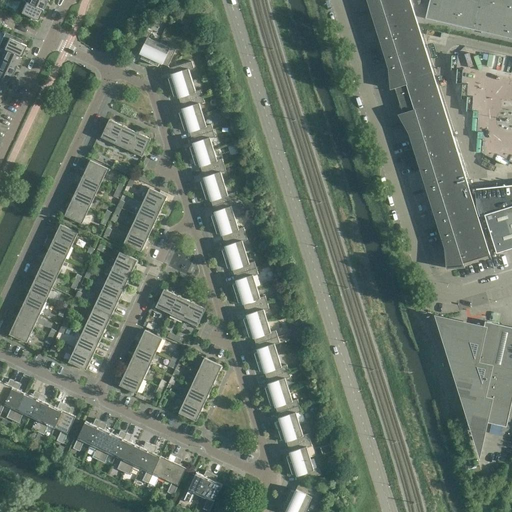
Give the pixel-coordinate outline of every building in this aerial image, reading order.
[(37,20),(42,10),(27,3),(25,2),(20,0),(15,10),(37,20)] [(42,10),(46,0),(45,0),(28,0),(27,3),(42,10)] [(367,0),(371,10),(370,10),(370,11),(404,0),(367,0)] [(370,11),(371,11),(377,29),(376,29),(376,30),(416,17),(410,0),(404,0),(370,11)] [(511,0),(429,0),(425,18),(511,38),(511,0)] [(382,49),(422,36),(416,17),(376,30),(377,30),(383,48),(382,48),(382,49)] [(150,62),(159,42),(148,37),(151,33),(144,30),(134,51),(135,51),(136,51),(139,52),(139,53),(143,54),(141,58),(150,62)] [(0,42),(0,46),(4,48),(4,49),(5,49),(6,49),(21,56),(25,46),(21,43),(22,40),(5,32),(0,42)] [(388,68),(428,56),(422,36),(382,49),(383,49),(389,67),(388,68)] [(169,47),(159,42),(150,62),(158,66),(160,62),(163,64),(167,66),(168,66),(178,45),(171,42),(169,47)] [(16,66),(21,56),(6,49),(5,49),(1,59),(16,66)] [(499,55),(467,49),(464,65),(497,71),(499,55)] [(408,132),(408,133),(448,120),(428,56),(388,68),(389,68),(391,74),(389,75),(390,89),(395,87),(403,113),(398,114),(405,126),(407,126),(409,132),(408,132)] [(16,66),(1,59),(0,58),(0,69),(11,75),(16,66)] [(168,78),(171,87),(192,80),(189,69),(194,68),(192,61),(170,68),(170,69),(172,73),(171,73),(172,77),(168,78)] [(0,81),(7,85),(11,75),(0,69),(0,81)] [(196,91),(192,80),(171,87),(174,96),(178,95),(179,98),(181,102),(180,102),(180,103),(203,96),(201,90),(196,91)] [(205,102),(203,96),(180,103),(181,103),(182,107),(183,111),(179,112),(182,121),(203,115),(199,104),(205,102)] [(206,126),(203,115),(182,121),(185,130),(189,129),(190,132),(192,137),(191,137),(213,130),(211,124),(206,126)] [(115,144),(123,126),(109,119),(101,137),(115,144)] [(415,151),(414,152),(454,139),(448,120),(408,133),(409,133),(415,151)] [(129,150),(137,132),(123,126),(115,144),(129,150)] [(215,136),(213,130),(191,137),(191,138),(192,137),(193,142),(193,143),(194,145),(190,146),(193,156),(214,149),(210,138),(215,136)] [(151,139),(137,132),(129,150),(143,156),(151,139)] [(420,171),(460,158),(454,139),(414,152),(415,152),(421,170),(420,170),(420,171)] [(217,160),(214,149),(193,156),(195,165),(199,163),(201,167),(202,171),(202,172),(224,165),(222,158),(217,160)] [(426,189),(426,190),(466,177),(460,158),(420,171),(421,171),(427,189),(426,189)] [(90,160),(84,174),(101,182),(108,168),(90,160)] [(226,171),(224,165),(202,172),(203,172),(204,176),(203,176),(205,180),(201,181),(203,190),(224,183),(221,172),(226,171)] [(95,196),(101,182),(84,174),(77,187),(95,196)] [(466,177),(426,190),(427,190),(433,208),(432,209),(472,197),(466,177)] [(228,194),(224,183),(203,190),(206,199),(210,198),(211,201),(212,201),(213,205),(213,206),(235,199),(233,193),(228,194)] [(511,184),(476,188),(485,215),(497,253),(511,247),(511,184)] [(89,210),(95,196),(77,187),(71,201),(89,210)] [(150,188),(143,202),(161,210),(167,196),(150,188)] [(472,197),(432,209),(433,209),(439,227),(438,228),(478,216),(472,197)] [(237,205),(235,199),(213,206),(215,210),(214,210),(215,214),(211,215),(214,224),(235,218),(232,207),(237,205)] [(82,224),(89,210),(71,201),(64,215),(82,224)] [(154,224),(161,210),(143,202),(137,215),(154,224)] [(148,237),(154,224),(137,215),(130,229),(148,237)] [(444,247),(484,235),(478,216),(438,228),(439,228),(445,246),(444,247)] [(239,229),(235,218),(214,224),(217,233),(221,232),(222,235),(224,240),(223,240),(224,240),(246,233),(244,227),(239,229)] [(72,246),(78,232),(60,224),(54,238),(72,246)] [(142,251),(148,237),(130,229),(124,243),(142,251)] [(248,240),(246,233),(224,240),(224,241),(225,245),(226,248),(222,250),(225,259),(246,252),(243,241),(248,240)] [(445,254),(447,268),(465,266),(465,265),(464,265),(463,263),(490,254),(484,235),(444,247),(445,247),(447,254),(445,254)] [(65,260),(72,246),(54,238),(48,252),(65,260)] [(120,251),(113,266),(131,274),(138,260),(120,251)] [(59,273),(65,260),(48,252),(41,265),(59,273)] [(249,263),(246,252),(225,259),(228,268),(232,267),(233,270),(235,274),(234,274),(234,275),(256,268),(254,261),(249,263)] [(53,287),(59,273),(41,265),(35,279),(53,287)] [(125,288),(131,274),(113,266),(107,279),(125,288)] [(258,274),(256,268),(234,275),(235,275),(236,279),(237,283),(233,284),(236,293),(257,287),(253,276),(258,274)] [(46,301),(53,287),(35,279),(29,292),(46,301)] [(118,301),(125,288),(107,279),(101,293),(118,301)] [(260,297),(257,287),(236,293),(238,302),(242,301),(244,304),(245,308),(245,309),(267,302),(265,296),(260,297)] [(170,313),(178,295),(164,289),(156,307),(170,313)] [(40,314),(46,301),(29,292),(22,306),(40,314)] [(112,315),(118,301),(101,293),(94,307),(112,315)] [(183,319),(192,302),(178,295),(170,313),(183,319)] [(206,308),(192,302),(183,319),(197,326),(206,308)] [(269,308),(267,302),(245,309),(246,309),(247,313),(246,314),(248,317),(244,318),(246,327),(267,321),(264,310),(269,308)] [(33,328),(40,314),(22,306),(16,320),(33,328)] [(106,328),(112,315),(94,307),(88,320),(106,328)] [(27,342),(33,328),(16,320),(9,334),(27,342)] [(99,342),(106,328),(88,320),(81,334),(99,342)] [(271,332),(267,321),(246,327),(249,336),(253,335),(254,339),(255,338),(256,343),(278,336),(276,330),(271,332)] [(511,402),(511,326),(485,321),(480,341),(469,339),(465,327),(439,321),(469,418),(471,422),(473,425),(476,429),(479,431),(483,433),(486,422),(507,426),(511,402)] [(156,352),(163,338),(145,330),(138,344),(156,352)] [(93,356),(99,342),(81,334),(75,347),(93,356)] [(280,343),(278,336),(256,343),(256,344),(258,348),(257,348),(258,351),(254,353),(257,362),(278,355),(275,344),(280,343)] [(150,365),(156,352),(138,344),(132,357),(150,365)] [(86,370),(93,356),(75,347),(69,362),(86,370)] [(282,366),(278,355),(257,362),(260,371),(264,370),(265,373),(267,377),(266,377),(267,378),(289,371),(287,364),(282,366)] [(144,379),(150,365),(132,357),(126,371),(144,379)] [(204,357),(198,371),(216,380),(222,365),(204,357)] [(137,393),(144,379),(126,371),(119,385),(137,393)] [(209,393),(216,380),(198,371),(192,385),(209,393)] [(291,377),(289,371),(267,378),(268,382),(269,386),(265,387),(268,396),(289,389),(286,379),(291,377)] [(0,401),(5,404),(16,381),(15,381),(15,382),(10,380),(11,379),(10,379),(7,384),(0,381),(0,401)] [(16,381),(5,404),(11,407),(7,417),(13,420),(26,392),(19,389),(21,384),(20,383),(20,384),(16,382),(16,381)] [(203,407),(209,393),(192,385),(185,399),(203,407)] [(292,400),(289,389),(268,396),(271,405),(275,404),(276,407),(278,411),(277,412),(299,405),(298,399),(292,400)] [(30,415),(41,393),(40,393),(35,391),(36,391),(35,390),(32,396),(26,392),(13,420),(19,423),(24,412),(30,415)] [(38,431),(51,404),(44,401),(46,396),(45,395),(45,396),(41,394),(41,393),(30,415),(36,418),(32,428),(38,431)] [(196,421),(203,407),(185,399),(179,413),(196,421)] [(55,427),(66,404),(65,404),(65,405),(60,403),(61,402),(60,402),(57,407),(51,404),(38,431),(38,432),(42,433),(44,434),(49,424),(55,427)] [(66,405),(66,404),(55,427),(61,430),(57,440),(63,443),(76,416),(69,413),(71,407),(70,407),(66,405)] [(301,411),(299,405),(277,412),(278,412),(279,416),(279,417),(280,420),(276,421),(279,430),(300,424),(296,413),(301,411)] [(91,444),(101,421),(100,422),(96,420),(96,419),(95,419),(93,424),(86,421),(77,439),(75,444),(73,448),(80,451),(84,441),(91,444)] [(99,460),(111,432),(104,429),(107,424),(106,423),(106,424),(101,422),(102,421),(101,421),(91,444),(97,447),(92,457),(99,460)] [(303,435),(300,424),(279,430),(281,440),(286,438),(287,442),(287,441),(288,446),(310,439),(308,433),(303,435)] [(116,455),(126,433),(125,433),(121,431),(120,430),(118,436),(111,432),(99,460),(105,462),(109,452),(116,455)] [(124,471),(136,444),(129,441),(132,436),(131,435),(131,436),(126,434),(127,433),(126,433),(116,455),(122,458),(117,468),(124,471)] [(312,446),(310,439),(288,446),(288,447),(289,447),(290,451),(289,451),(291,454),(287,456),(289,465),(310,458),(307,447),(312,446)] [(141,467),(151,444),(150,445),(146,443),(146,442),(145,442),(143,447),(136,444),(124,471),(130,474),(134,464),(141,467)] [(149,483),(161,456),(154,453),(157,447),(156,447),(151,445),(152,445),(151,444),(141,467),(147,470),(142,480),(149,483)] [(166,479),(176,456),(171,454),(171,453),(168,459),(161,456),(149,483),(155,486),(159,476),(166,479)] [(177,456),(176,456),(166,479),(172,482),(167,492),(174,495),(187,468),(179,464),(182,459),(181,458),(181,459),(176,457),(177,456)] [(314,469),(310,458),(289,465),(292,474),(296,473),(297,476),(298,476),(299,480),(299,481),(321,474),(319,467),(314,469)] [(201,495),(212,473),(211,472),(211,473),(207,471),(207,470),(206,470),(204,475),(196,472),(184,499),(190,502),(195,492),(201,495)] [(212,473),(201,495),(208,498),(203,508),(210,511),(222,484),(215,481),(218,475),(217,475),(216,475),(212,473)] [(320,493),(302,485),(299,483),(298,484),(299,484),(297,488),(295,492),(291,490),(287,498),(307,508),(312,497),(317,500),(320,493)] [(305,511),(307,508),(287,498),(283,507),(287,509),(285,511),(305,511)]
